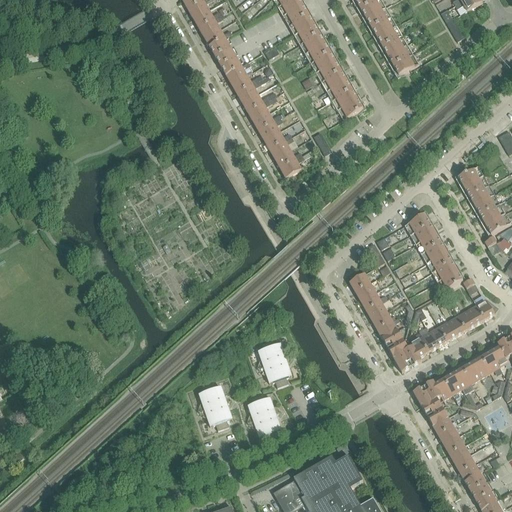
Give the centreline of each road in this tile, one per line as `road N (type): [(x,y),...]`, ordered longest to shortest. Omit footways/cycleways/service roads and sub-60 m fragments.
road 1 (residential): [(386,396),(322,278),(425,181)]
road 2 (residential): [(142,511),(236,477),(386,396)]
road 3 (residential): [(292,209),(277,205),(199,73)]
road 4 (residential): [(390,121),(504,16)]
road 5 (residential): [(511,303),(484,281),(425,181)]
road 6 (residential): [(386,396),(511,314)]
road 7 (residential): [(199,73),(322,2)]
road 8 (residential): [(390,121),(322,2)]
road 9 (residential): [(452,511),(386,396)]
road 10 (residential): [(292,209),(390,121)]
